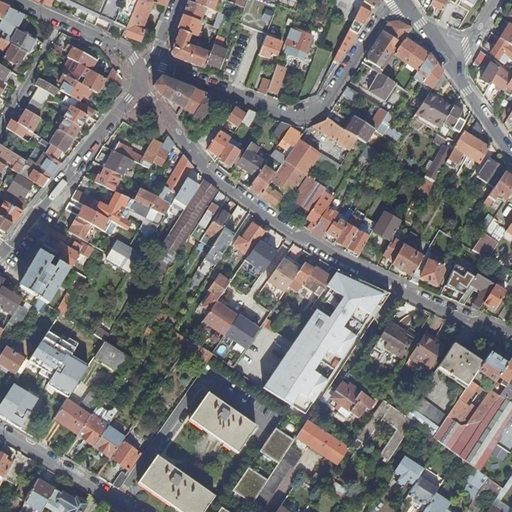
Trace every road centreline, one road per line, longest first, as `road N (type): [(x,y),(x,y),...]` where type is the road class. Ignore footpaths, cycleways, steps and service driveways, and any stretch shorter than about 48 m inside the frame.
road 1 (tertiary): [(140,85),(206,175),(292,233),(511,335)]
road 2 (unclassified): [(395,0),(318,112),(306,117),(148,65)]
road 3 (unclassified): [(140,85),(2,250)]
road 4 (unclassified): [(136,511),(0,431)]
road 5 (residential): [(16,0),(116,45),(143,73)]
